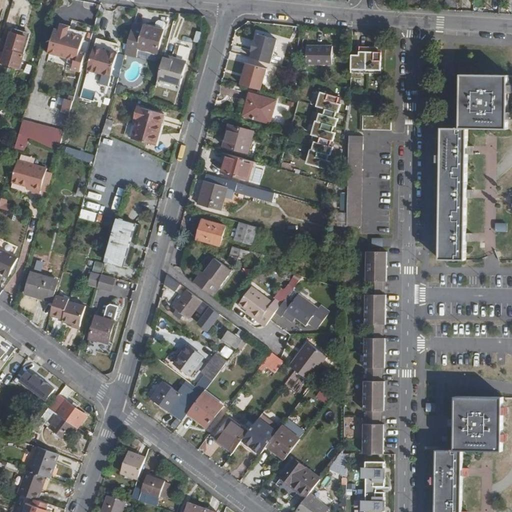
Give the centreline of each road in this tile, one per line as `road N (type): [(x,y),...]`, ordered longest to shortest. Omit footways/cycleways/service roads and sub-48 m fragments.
road 1 (residential): [(116,405),(228,4)]
road 2 (residential): [(412,19),(408,294)]
road 3 (residential): [(408,294),(404,511)]
road 4 (residential): [(116,405),(254,511)]
road 5 (residential): [(0,316),(116,405)]
road 6 (tertiary): [(228,4),(366,16)]
